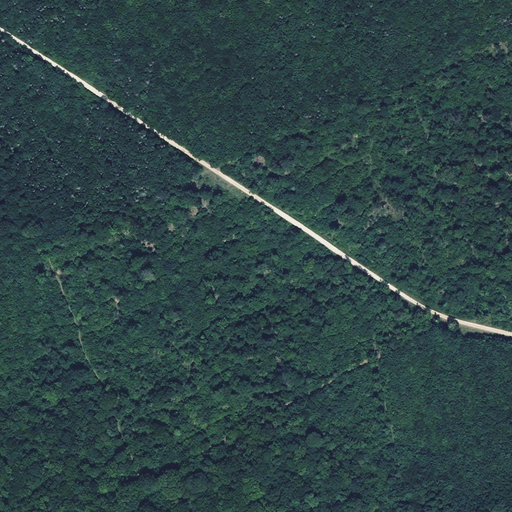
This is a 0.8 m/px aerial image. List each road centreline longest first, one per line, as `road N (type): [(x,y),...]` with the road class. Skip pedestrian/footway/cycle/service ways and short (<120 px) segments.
road 1 (track): [(511,333),(436,313),(387,285),(0,28)]
road 2 (track): [(95,511),(145,476),(450,317)]
road 3 (track): [(414,511),(380,353)]
